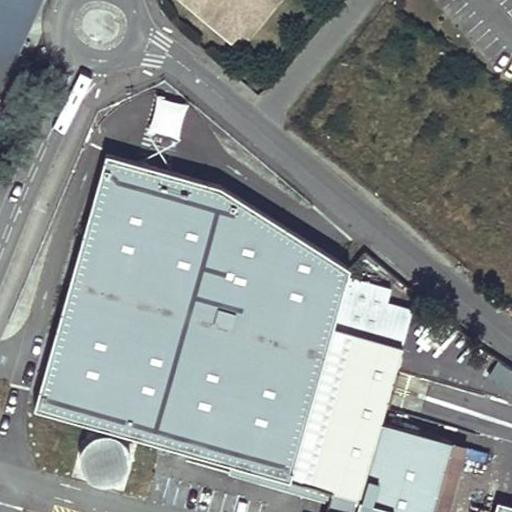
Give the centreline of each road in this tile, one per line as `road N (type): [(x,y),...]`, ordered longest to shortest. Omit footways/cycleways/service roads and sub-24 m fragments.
road 1 (residential): [(254,122),(511,318)]
road 2 (tertiary): [(99,26),(0,254)]
road 3 (residential): [(99,26),(154,48),(254,122)]
road 4 (residential): [(254,122),(356,0)]
